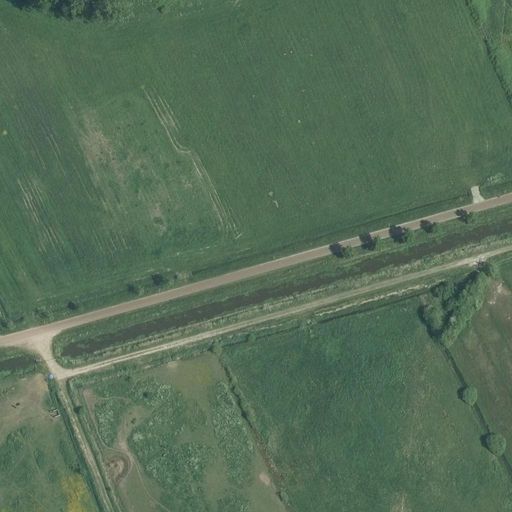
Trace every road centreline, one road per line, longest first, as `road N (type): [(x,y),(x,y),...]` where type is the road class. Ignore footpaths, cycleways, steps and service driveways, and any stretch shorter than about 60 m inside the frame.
road 1 (track): [(60,380),(511,248)]
road 2 (track): [(37,331),(112,511)]
